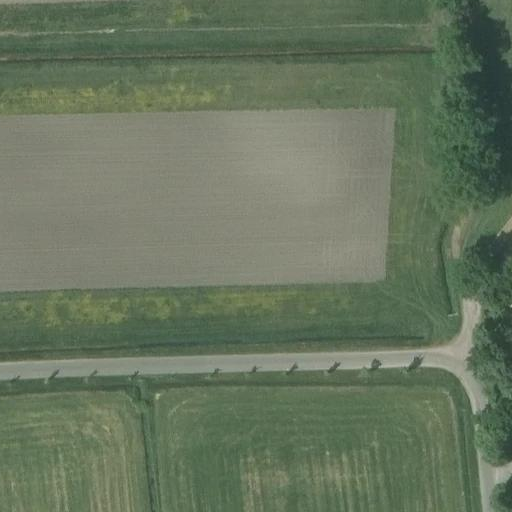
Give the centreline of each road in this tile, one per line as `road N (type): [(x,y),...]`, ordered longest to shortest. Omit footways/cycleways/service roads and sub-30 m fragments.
road 1 (unclassified): [(0,374),(470,360)]
road 2 (unclassified): [(470,360),(490,511)]
